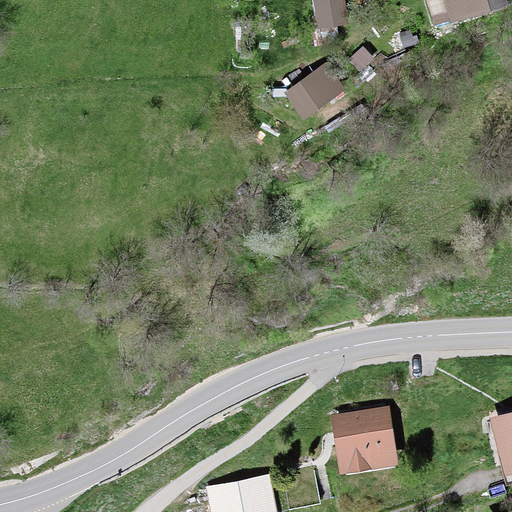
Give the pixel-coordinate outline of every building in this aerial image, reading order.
[(343,0),(337,0),(318,3),(323,33),(349,28),(343,0)] [(511,0),(451,0),(462,29),(511,11),(511,0)] [(327,69),(292,100),(318,128),(353,98),(327,69)] [(389,403),(331,412),(340,470),(398,461),(389,403)] [(511,407),(491,414),(508,471),(511,469),(511,407)] [(278,511),(269,469),(206,481),(212,511),(278,511)]
